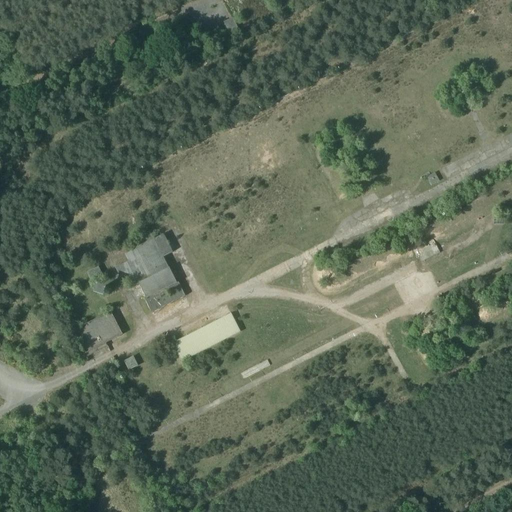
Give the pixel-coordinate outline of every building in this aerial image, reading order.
[(226,24),(230,33),(239,29),(234,19),(226,24)] [(203,33),(208,42),(222,34),(218,26),(203,33)] [(441,119),(448,120),(491,100),(493,93),(488,84),(481,75),(476,69),(458,70),(448,75),(438,81),(434,91),(436,102),(441,119)] [(317,150),(340,197),(386,175),(367,131),(362,125),(354,124),(337,129),(324,136),(316,144),(317,150)] [(132,274),(158,324),(191,307),(166,258),(175,253),(166,235),(155,240),(152,234),(137,241),(141,248),(123,256),(127,264),(119,268),(124,279),(132,274)] [(417,247),(422,261),(440,253),(434,240),(417,247)] [(511,263),(462,288),(479,323),(511,306),(511,263)] [(89,273),(94,283),(105,278),(99,268),(89,273)] [(459,304),(408,331),(427,366),(434,367),(473,348),(476,342),(459,304)] [(76,332),(88,354),(125,335),(114,313),(76,332)] [(174,345),(183,363),(241,334),(232,315),(174,345)] [(127,363),(131,372),(140,368),(136,359),(127,363)] [(251,374),(270,365),(268,361),(249,370),(251,374)]
